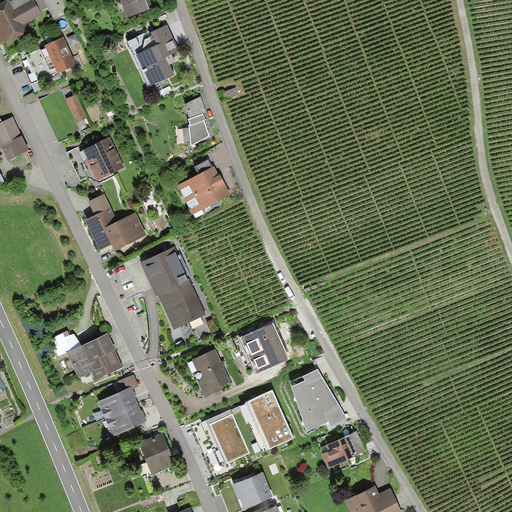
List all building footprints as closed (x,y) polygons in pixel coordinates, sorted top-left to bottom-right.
[(8,0),(4,0),(0,3),(0,44),(29,35),(24,25),(40,15),(39,12),(45,10),(54,21),(64,17),(68,9),(61,0),(10,0),(9,1),(8,0)] [(147,0),(118,0),(125,20),(151,11),(147,0)] [(151,31),(125,43),(145,89),(172,77),(168,67),(171,65),(167,56),(178,51),(168,28),(152,35),(151,31)] [(63,39),(43,47),(56,75),(75,67),(63,39)] [(88,117),(78,92),(66,97),(77,122),(88,117)] [(0,145),(7,161),(27,152),(10,119),(1,123),(0,121),(0,103),(2,102),(0,97),(0,145)] [(199,98),(182,105),(188,119),(186,120),(189,126),(187,126),(189,148),(208,138),(202,123),(204,122),(201,114),(204,113),(199,98)] [(91,182),(121,168),(107,139),(77,152),(91,182)] [(211,168),(171,188),(186,216),(225,196),(211,168)] [(107,210),(85,221),(98,250),(108,245),(111,251),(144,236),(134,214),(114,224),(107,210)] [(156,297),(157,297),(190,281),(174,247),(140,263),(156,297)] [(157,297),(174,330),(207,315),(191,280),(190,281),(157,297)] [(245,351),(237,354),(246,375),(275,362),(270,352),(280,347),(270,324),(239,338),(245,351)] [(65,333),(53,338),(55,345),(68,341),(65,333)] [(105,334),(64,352),(76,378),(91,373),(93,380),(107,374),(121,366),(105,334)] [(213,350),(190,360),(196,372),(198,371),(201,377),(196,383),(203,398),(221,390),(219,385),(228,381),(213,350)] [(346,419),(318,371),(292,383),(308,432),(329,422),(331,427),(346,419)] [(130,387),(95,400),(109,435),(144,421),(130,387)] [(293,439),(272,393),(247,405),(268,450),(293,439)] [(249,453),(230,412),(203,424),(221,465),(249,453)] [(354,430),(324,445),(326,450),(320,453),(327,469),(364,452),(354,430)] [(161,434),(138,443),(150,475),(173,466),(161,434)] [(261,472),(232,484),(242,509),(272,496),(261,472)] [(373,484),(341,500),(347,511),(399,511),(387,487),(377,492),(373,484)]
